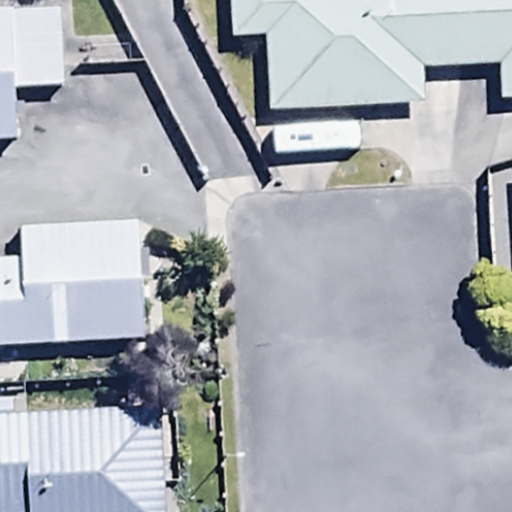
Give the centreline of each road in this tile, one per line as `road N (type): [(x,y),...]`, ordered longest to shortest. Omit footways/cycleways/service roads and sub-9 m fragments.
road 1 (residential): [(363,223),(376,468)]
road 2 (residential): [(511,459),(376,468)]
